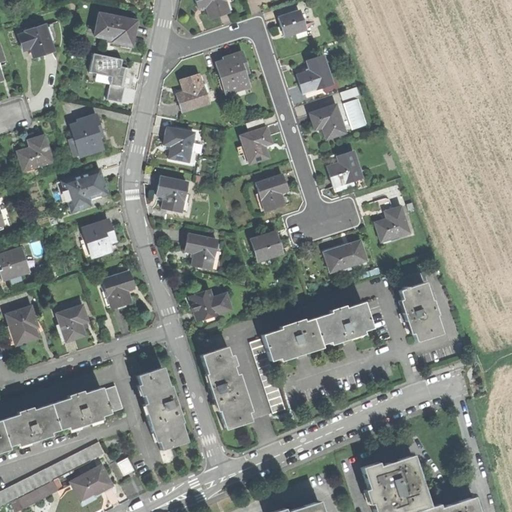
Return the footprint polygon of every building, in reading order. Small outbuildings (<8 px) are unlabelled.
[(224,0),(194,0),(198,10),(205,7),(209,19),(220,15),(229,12),(224,0)] [(280,29),(282,37),(294,33),(296,38),(311,34),(308,24),(303,25),(298,12),(276,19),(280,29)] [(110,42),(130,46),(132,35),(135,21),(97,14),(92,36),(110,40),(110,42)] [(17,35),(22,50),(29,48),(32,57),(41,54),(52,50),(44,25),(24,31),(25,33),(17,35)] [(224,93),(248,85),(244,71),(247,70),(244,61),(241,52),(222,59),(223,61),(214,64),(224,93)] [(106,100),(121,103),(124,85),(128,68),(119,66),(121,59),(91,53),(88,72),(110,77),(106,100)] [(298,86),(301,94),(331,84),(322,56),(305,61),(309,71),(295,76),(298,86)] [(180,112),(207,103),(198,75),(178,81),(182,93),(175,96),(177,102),(180,112)] [(342,102),(358,96),(355,88),(339,93),(342,102)] [(343,103),(352,130),(366,126),(358,99),(343,103)] [(335,105),(307,114),(309,119),(312,131),(320,128),(324,140),(344,133),(335,105)] [(78,155),(102,148),(98,134),(101,133),(97,123),(95,115),(76,122),(77,124),(69,127),(72,137),(74,137),(77,144),(74,145),(78,155)] [(246,123),(249,133),(265,127),(262,118),(246,123)] [(249,165),(268,158),(264,147),(271,144),(268,136),(265,127),(249,133),(239,136),(249,165)] [(193,132),(165,128),(164,135),(162,144),(170,146),(168,159),(193,163),(195,153),(190,152),(193,132)] [(15,152),(21,171),(51,161),(42,135),(25,141),(27,148),(20,150),(15,152)] [(331,182),(334,192),(362,184),(353,154),(332,160),(333,165),(326,167),(331,182)] [(102,181),(98,170),(56,183),(62,202),(67,200),(71,210),(88,205),(87,199),(105,193),(102,181)] [(255,183),(265,212),(284,206),(280,194),(287,191),(284,184),(281,175),(255,183)] [(187,183),(159,177),(157,186),(155,195),(163,196),(160,208),(180,212),(180,211),(186,212),(189,195),(184,194),(187,183)] [(377,232),(380,242),(409,232),(400,206),(383,211),(386,218),(374,222),(377,232)] [(90,256),(109,250),(107,242),(114,239),(111,229),(108,219),(81,228),(86,245),(82,247),(85,256),(89,255),(90,256)] [(250,240),(257,261),(280,253),(276,241),(274,232),(250,240)] [(216,239),(187,234),(185,242),(184,251),(193,252),(190,265),(210,269),(216,239)] [(323,253),(329,272),(365,261),(359,241),(339,248),(323,253)] [(0,277),(1,280),(28,270),(20,246),(0,253),(0,267),(0,269),(0,268),(0,277)] [(101,279),(110,308),(130,301),(126,290),(133,287),(131,279),(128,270),(101,279)] [(394,280),(397,291),(423,282),(420,272),(394,280)] [(397,291),(400,300),(397,301),(401,313),(404,312),(407,320),(403,321),(408,334),(411,333),(414,342),(440,333),(434,315),(436,315),(431,300),(429,301),(423,282),(397,291)] [(192,309),(196,321),(230,309),(225,293),(211,298),(208,289),(188,296),(192,309)] [(296,355),(295,352),(304,349),(305,352),(319,348),(318,345),(326,342),(327,345),(342,340),(341,337),(350,335),(350,337),(364,333),(363,330),(370,328),(362,302),(344,308),(343,306),(329,310),(329,313),(302,322),(301,319),(278,327),(279,329),(261,336),(262,339),(269,361),(280,357),(281,360),(296,355)] [(55,313),(64,342),(74,338),(84,335),(80,323),(87,321),(82,304),(55,313)] [(31,306),(5,314),(10,331),(15,345),(37,338),(34,327),(37,326),(31,306)] [(403,321),(407,320),(404,312),(401,313),(399,314),(400,318),(402,322),(403,321)] [(285,409),(269,361),(262,339),(249,343),(272,413),(285,409)] [(224,347),(200,355),(209,382),(207,383),(209,391),(213,401),(214,400),(224,428),(249,420),(246,411),(233,374),(231,366),(228,356),(224,347)] [(305,352),(304,349),(295,352),(296,355),(297,358),(306,355),(305,352)] [(160,450),(184,441),(175,413),(177,412),(173,402),(171,394),(169,394),(160,367),(135,375),(138,385),(134,386),(138,395),(142,394),(145,404),(141,405),(153,441),(157,440),(160,450)] [(236,373),(233,374),(246,411),(248,410),(245,401),(247,400),(241,382),(239,383),(236,373)] [(114,384),(100,388),(107,411),(121,407),(114,384)] [(0,446),(6,444),(15,441),(28,437),(29,441),(29,442),(34,441),(37,440),(37,439),(35,435),(48,430),(65,425),(77,421),(78,425),(78,426),(83,425),(87,423),(87,422),(86,418),(98,414),(107,411),(100,388),(99,385),(80,391),(79,390),(65,394),(66,397),(31,408),(30,406),(14,411),(15,413),(0,417),(0,446)] [(49,435),(48,430),(35,435),(37,439),(49,435)] [(0,505),(103,454),(97,442),(0,490),(0,505)] [(411,455),(407,457),(411,471),(416,470),(411,455)] [(347,469),(356,466),(352,457),(343,460),(347,469)] [(411,511),(419,510),(428,507),(416,470),(411,471),(407,457),(388,463),(378,466),(377,462),(360,467),(371,502),(369,502),(371,511),(397,511),(409,508),(409,511),(411,511)] [(124,475),(133,470),(127,459),(118,464),(124,475)] [(111,484),(100,465),(90,470),(81,475),(69,481),(79,501),(95,492),(111,484)] [(78,470),(81,475),(90,470),(88,465),(78,470)] [(53,482),(45,486),(49,494),(57,490),(53,482)] [(24,497),(28,505),(49,494),(45,486),(24,497)] [(471,496),(467,497),(472,511),(476,510),(471,496)] [(14,511),(28,505),(24,497),(10,503),(14,511)] [(437,504),(428,507),(419,510),(419,511),(476,511),(476,510),(472,511),(467,497),(450,503),(438,507),(437,504)] [(321,511),(317,501),(312,502),(315,511),(321,511)] [(271,511),(315,511),(312,502),(295,508),(284,511),(283,511),(282,508),(271,511)]
